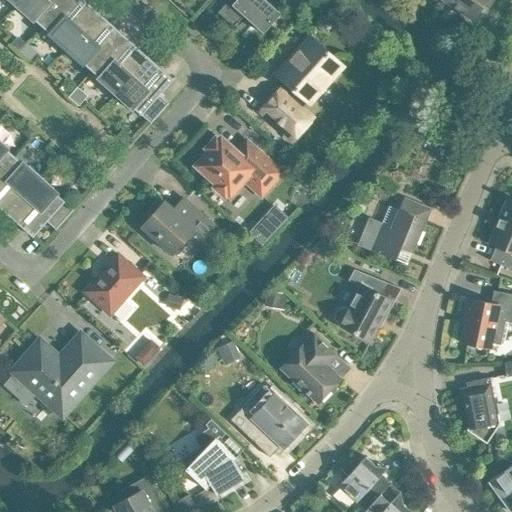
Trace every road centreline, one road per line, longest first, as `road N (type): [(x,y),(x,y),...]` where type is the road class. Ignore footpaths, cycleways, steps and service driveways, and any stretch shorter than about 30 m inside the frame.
road 1 (residential): [(0,255),(16,270),(38,270),(202,80),(198,65),(124,0)]
road 2 (residential): [(498,125),(410,356)]
road 3 (residential): [(410,356),(388,401),(327,471),(272,511)]
road 4 (residential): [(460,511),(431,458),(410,356)]
